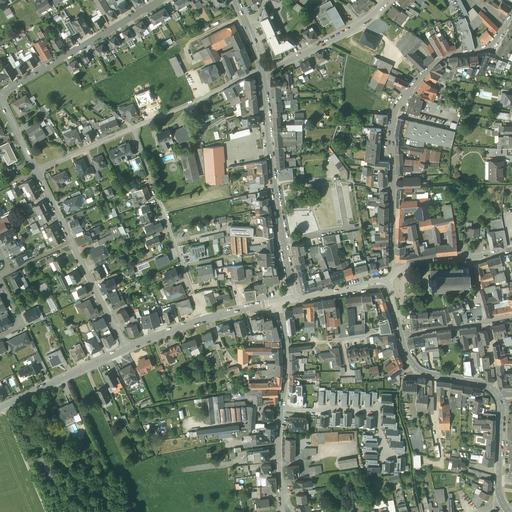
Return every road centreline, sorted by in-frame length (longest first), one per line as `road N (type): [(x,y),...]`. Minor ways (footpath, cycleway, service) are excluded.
road 1 (residential): [(511,17),(481,49),(439,59),(396,107),(395,273)]
road 2 (secondary): [(293,300),(262,70)]
road 3 (residential): [(127,349),(37,170)]
road 4 (residential): [(161,0),(0,95)]
road 5 (residential): [(132,128),(192,293)]
road 6 (secondary): [(276,303),(127,349)]
road 7 (residential): [(262,70),(359,25),(388,0)]
road 8 (residential): [(262,70),(132,128)]
road 9 (residential): [(282,409),(378,410),(384,454)]
road 10 (secondary): [(127,349),(0,408)]
